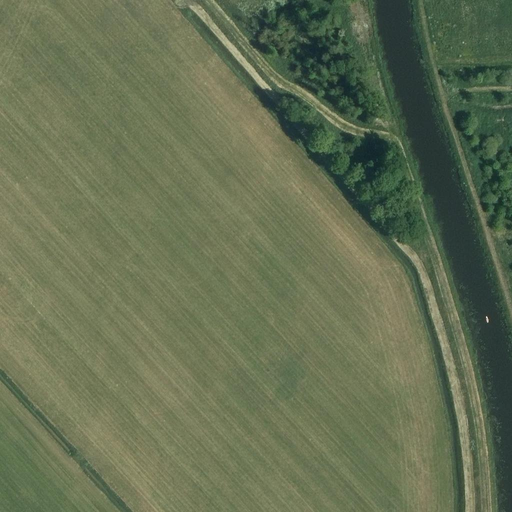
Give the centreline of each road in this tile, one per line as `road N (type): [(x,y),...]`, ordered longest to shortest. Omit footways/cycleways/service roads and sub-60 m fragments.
road 1 (track): [(361,0),(376,78),(454,333),(468,397),(476,511)]
road 2 (track): [(435,277),(191,0)]
